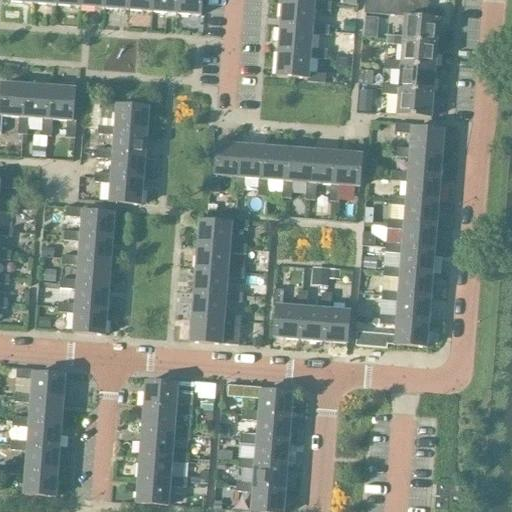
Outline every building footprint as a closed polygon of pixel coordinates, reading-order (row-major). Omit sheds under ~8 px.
[(80,0),(79,8),(104,9),(104,0),(80,0)] [(104,0),(104,9),(129,11),(129,0),(104,0)] [(129,0),(129,11),(152,13),(153,0),(129,0)] [(153,0),(152,13),(177,15),(177,0),(153,0)] [(177,0),(177,15),(201,17),(201,0),(177,0)] [(282,0),(282,4),(314,7),(314,11),(331,12),(331,3),(314,2),(314,0),(282,0)] [(366,0),(365,14),(378,15),(379,0),(366,0)] [(379,0),(378,15),(391,16),(392,0),(379,0)] [(392,0),(391,16),(404,17),(405,0),(392,0)] [(405,17),(403,37),(403,41),(437,44),(439,19),(427,18),(416,17),(417,0),(405,0),(404,17),(405,17)] [(417,0),(416,17),(427,18),(428,0),(417,0)] [(282,4),(280,28),(312,31),(312,35),(328,36),(329,27),(312,25),(314,11),(314,7),(282,4)] [(364,27),(363,37),(376,38),(378,28),(364,27)] [(280,28),(278,52),(310,55),(310,59),(327,61),(327,51),(311,49),(312,35),(312,31),(280,28)] [(402,46),(401,62),(401,65),(435,68),(437,44),(403,41),(403,37),(387,36),(386,44),(402,46)] [(309,73),(310,59),(310,55),(278,52),(276,77),(307,79),(307,82),(325,84),(325,75),(309,73)] [(399,87),(399,91),(433,93),(435,68),(401,65),(401,62),(384,61),(384,69),(400,71),(399,87)] [(0,100),(0,135),(2,116),(19,118),(18,135),(27,135),(28,118),(31,86),(2,84),(1,101),(0,100)] [(31,86),(28,118),(43,119),(41,137),(50,137),(52,120),(54,88),(31,86)] [(431,120),(433,93),(399,91),(399,87),(382,86),(382,94),(398,96),(397,117),(431,120)] [(54,88),(52,120),(67,121),(65,138),(75,139),(76,121),(73,120),(75,90),(54,88)] [(357,107),(368,108),(369,91),(358,91),(357,107)] [(99,119),(100,111),(116,112),(115,127),(148,130),(150,109),(118,107),(118,103),(100,102),(100,103),(87,103),(86,118),(99,119)] [(396,125),(395,133),(411,134),(410,150),(409,154),(442,157),(444,132),(413,130),(414,126),(396,125)] [(114,137),(113,151),(146,153),(148,130),(115,127),(99,126),(98,136),(114,137)] [(211,174),(210,192),(219,193),(220,193),(221,176),(236,177),(240,178),(243,145),(217,143),(215,175),(211,174)] [(236,177),(234,194),(238,194),(244,195),(245,178),(260,179),(264,180),(267,147),(243,145),(240,178),(236,177)] [(260,179),(258,196),(268,196),(269,180),(283,181),(288,182),(291,149),(267,147),(264,180),(260,179)] [(394,148),(393,157),(409,158),(408,173),(408,178),(440,181),(442,157),(409,154),(410,150),(394,148)] [(283,181),(282,198),(292,198),(293,182),(308,183),(312,184),(316,151),(291,149),(288,182),(283,181)] [(112,160),(111,175),(144,178),(146,153),(113,151),(97,150),(96,159),(112,160)] [(308,183),(306,200),(316,200),(317,184),(331,185),(331,186),(332,185),(337,185),(339,153),(316,151),(312,184),(308,183)] [(331,186),(330,201),(340,202),(341,186),(360,187),(362,155),(339,153),(337,185),(332,185),(331,186)] [(392,172),(391,181),(407,182),(406,196),(406,202),(439,205),(440,181),(408,178),(408,173),(392,172)] [(110,185),(109,204),(142,207),(144,178),(111,175),(95,174),(94,184),(110,185)] [(0,202),(0,203),(0,202),(0,188),(16,190),(17,180),(0,179),(0,202)] [(390,196),(389,205),(405,206),(404,221),(405,225),(436,228),(437,228),(439,205),(406,202),(406,196),(406,197),(390,196)] [(0,211),(14,213),(15,204),(0,203),(0,202),(0,211)] [(82,218),(81,233),(81,238),(113,241),(115,216),(84,213),(84,210),(66,208),(65,217),(82,218)] [(388,226),(387,229),(404,230),(402,245),(402,250),(435,253),(437,228),(436,228),(405,225),(404,221),(388,219),(388,226)] [(200,222),(198,245),(230,248),(231,245),(232,229),(249,231),(249,222),(231,221),(231,224),(200,222)] [(0,236),(12,237),(13,228),(0,226),(0,236)] [(80,243),(79,257),(80,257),(79,261),(111,263),(113,241),(81,238),(81,233),(64,232),(64,241),(80,243)] [(386,244),(386,254),(402,255),(401,269),(400,269),(400,274),(433,277),(435,253),(402,250),(402,245),(386,244)] [(198,245),(196,269),(228,272),(229,269),(230,254),(246,255),(247,246),(231,245),(230,248),(198,245)] [(0,260),(11,261),(11,252),(0,251),(0,260)] [(78,281),(75,281),(78,282),(77,286),(110,289),(111,263),(79,261),(80,257),(79,257),(63,256),(62,265),(79,267),(78,281)] [(385,268),(384,277),(400,278),(399,293),(398,293),(398,298),(431,301),(433,277),(400,274),(400,269),(385,268)] [(196,269),(194,294),(227,296),(226,292),(227,292),(228,277),(245,279),(245,270),(229,269),(228,272),(196,269)] [(0,284),(9,285),(10,276),(0,274),(0,284)] [(77,290),(76,305),(75,310),(108,313),(110,289),(77,286),(78,282),(75,281),(61,279),(60,289),(77,290)] [(274,339),(300,341),(302,309),(297,308),(282,307),(284,291),(274,290),(273,308),(277,308),(274,339)] [(194,294),(192,318),(224,321),(224,316),(225,315),(226,302),(243,303),(243,298),(243,295),(243,294),(227,292),(226,292),(227,296),(194,294)] [(302,309),(300,341),(324,343),(326,311),(321,310),(306,309),(308,293),(298,292),(297,308),(302,309)] [(383,292),(382,301),(398,303),(397,317),(396,322),(429,325),(431,301),(398,298),(398,293),(383,292)] [(326,311),(324,343),(347,345),(350,313),(330,311),(332,295),(322,294),(321,310),(326,311)] [(75,315),(74,330),(73,334),(106,336),(108,313),(75,310),(76,305),(59,304),(58,313),(75,315)] [(192,318),(191,342),(239,346),(241,318),(225,317),(225,315),(224,316),(224,321),(192,318)] [(358,345),(357,348),(388,350),(388,348),(388,346),(395,346),(427,349),(429,325),(396,322),(397,317),(381,316),(380,325),(396,327),(395,337),(389,337),(358,335),(358,345)] [(31,395),(31,400),(64,403),(66,377),(35,375),(35,372),(17,371),(16,379),(33,380),(31,395)] [(145,383),(143,408),(176,411),(177,406),(178,391),(194,393),(195,384),(177,382),(176,386),(145,383)] [(260,398),(259,412),(258,417),(291,420),(293,395),(262,393),(262,389),(228,387),(228,395),(260,398)] [(30,419),(29,418),(29,423),(62,426),(64,403),(31,400),(31,395),(15,394),(14,403),(31,404),(30,419)] [(143,408),(141,432),(174,435),(175,430),(176,416),(192,417),(193,408),(177,406),(176,411),(143,408)] [(258,422),(257,436),(257,441),(289,444),(291,420),(258,417),(259,412),(243,411),(242,421),(258,422)] [(28,443),(27,443),(28,447),(60,449),(62,426),(29,423),(29,418),(13,417),(12,427),(29,428),(28,443)] [(141,432),(139,456),(172,459),(173,454),(174,439),(190,441),(191,431),(175,430),(174,435),(141,432)] [(255,460),(255,464),(287,467),(289,444),(257,441),(257,436),(241,435),(240,444),(256,446),(255,460)] [(26,467),(25,467),(25,471),(58,475),(60,449),(28,447),(27,443),(11,442),(11,451),(27,452),(26,467)] [(139,456),(137,481),(170,483),(171,478),(172,463),(188,465),(189,455),(173,454),(172,459),(139,456)] [(254,470),(253,484),(253,488),(285,491),(287,467),(255,464),(255,460),(239,459),(238,469),(254,470)] [(56,498),(58,475),(25,471),(25,467),(9,466),(9,475),(25,476),(24,496),(56,498)] [(137,481),(136,505),(169,507),(170,487),(186,489),(187,479),(171,478),(170,483),(137,481)] [(252,494),(251,511),(283,511),(285,491),(253,488),(253,484),(237,483),(236,493),(252,494)] [(461,487),(437,486),(436,498),(460,499),(461,487)] [(447,511),(448,500),(436,499),(435,511),(447,511)]
